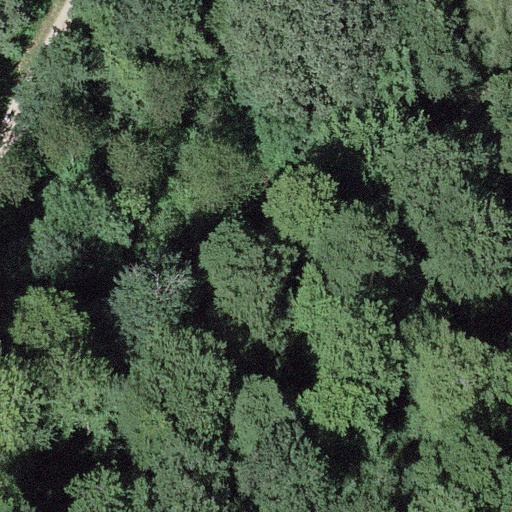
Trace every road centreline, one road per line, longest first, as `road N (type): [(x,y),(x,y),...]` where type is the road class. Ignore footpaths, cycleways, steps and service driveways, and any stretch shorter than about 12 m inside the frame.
road 1 (track): [(0,320),(61,339),(130,330),(335,193),(511,113)]
road 2 (track): [(87,0),(0,163)]
